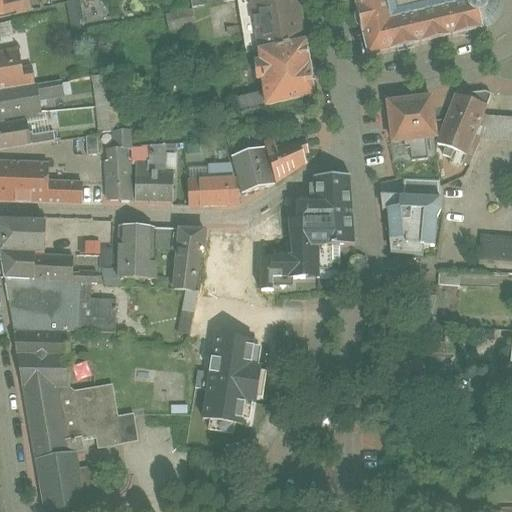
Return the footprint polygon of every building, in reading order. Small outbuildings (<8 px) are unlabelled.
[(0,0),(0,15),(34,8),(32,0),(0,0)] [(77,0),(75,0),(64,2),(70,29),(83,26),(77,0)] [(311,39),(302,0),(241,0),(249,52),(261,49),(311,39)] [(492,4),(493,0),(492,0),(359,0),(371,51),(488,25),(484,10),(489,8),(492,4)] [(0,90),(38,84),(34,64),(25,66),(22,48),(0,51),(0,35),(2,36),(0,27),(0,90)] [(311,39),(261,49),(262,60),(257,61),(261,80),(266,80),(267,90),(239,96),(243,112),(268,107),(320,98),(311,39)] [(38,84),(0,90),(0,118),(45,112),(43,99),(67,95),(64,80),(38,84)] [(436,93),(389,99),(394,143),(407,141),(410,160),(430,158),(428,139),(442,137),(436,93)] [(490,106),(458,94),(440,144),(472,155),(478,139),(487,114),(490,106)] [(511,115),(487,114),(478,139),(511,141),(511,115)] [(31,116),(0,121),(0,150),(36,145),(31,116)] [(108,147),(110,200),(136,199),(135,160),(132,160),(132,148),(137,148),(135,129),(115,130),(116,146),(108,147)] [(270,151),(279,183),(310,165),(308,154),(313,152),(310,140),(270,151)] [(152,145),(138,145),(138,202),(178,202),(178,170),(153,170),(152,145)] [(235,156),(244,191),(276,183),(267,148),(235,156)] [(52,160),(0,160),(0,200),(85,202),(86,179),(52,179),(52,160)] [(353,175),(318,176),(317,195),(289,198),(296,255),(264,258),(264,288),(341,281),(340,245),(358,244),(353,175)] [(192,188),(192,206),(243,204),(242,189),(239,190),(238,176),(202,178),(203,188),(192,188)] [(443,197),(387,195),(393,244),(438,245),(443,197)] [(0,232),(3,251),(48,254),(47,219),(3,217),(0,221),(0,232)] [(181,228),(122,226),(121,279),(160,280),(161,262),(158,261),(158,249),(179,250),(181,228)] [(208,251),(210,229),(181,228),(179,250),(175,289),(188,290),(201,292),(206,251),(208,251)] [(511,260),(511,236),(484,235),(483,259),(511,260)] [(3,251),(8,279),(95,283),(100,283),(101,271),(77,270),(77,256),(48,254),(3,251)] [(437,286),(459,285),(459,272),(436,274),(437,286)] [(95,283),(8,279),(17,329),(69,331),(118,332),(119,300),(94,299),(95,283)] [(201,292),(188,290),(181,333),(205,336),(187,450),(215,455),(227,386),(249,389),(250,393),(270,390),(266,353),(260,352),(262,336),(247,333),(245,344),(239,343),(245,298),(201,292)] [(414,322),(431,323),(433,295),(416,294),(414,322)] [(84,468),(81,451),(88,450),(86,440),(98,437),(101,448),(142,440),(137,413),(122,416),(116,384),(77,390),(73,387),(75,355),(69,355),(69,331),(17,329),(47,511),(55,511),(102,504),(96,472),(90,468),(84,468)] [(427,353),(426,387),(449,387),(449,353),(427,353)]
